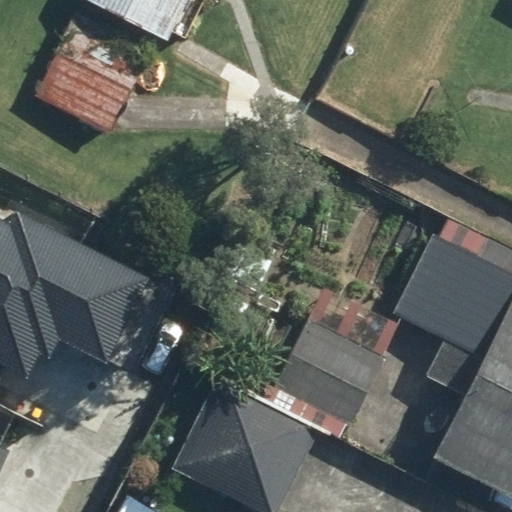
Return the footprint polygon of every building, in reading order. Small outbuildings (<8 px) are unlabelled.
[(101,0),(167,35),(185,0),(101,0)] [(148,53),(71,16),(32,95),(109,133),(148,53)] [(0,382),(3,384),(20,346),(89,377),(134,276),(0,216),(0,382)] [(460,394),(429,451),(511,497),(511,277),(510,282),(429,236),(392,302),(444,331),(421,372),(460,394)] [(320,286),(261,395),(323,429),(340,437),(399,329),(320,286)] [(219,372),(169,464),(257,511),(278,511),(323,429),(261,395),(219,372)] [(0,487),(18,454),(0,444),(0,487)]
